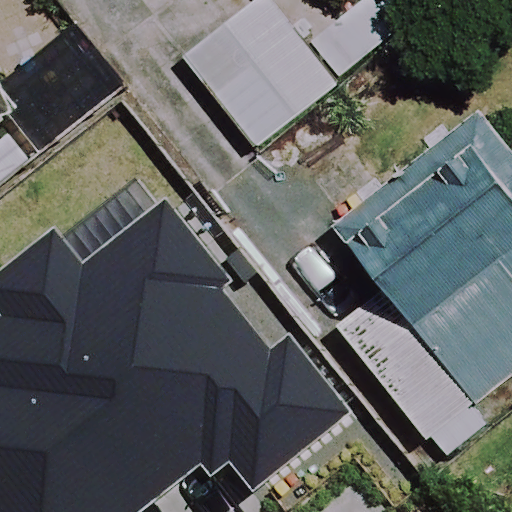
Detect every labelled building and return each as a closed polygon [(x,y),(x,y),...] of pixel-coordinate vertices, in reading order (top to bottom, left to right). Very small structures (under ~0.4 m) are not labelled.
[(337,92),(271,1),(193,59),(259,149),(337,92)] [(0,126),(19,117),(0,80),(0,126)] [(511,161),(482,125),(345,238),(389,292),(341,332),(445,459),(511,403),(511,161)] [(176,389),(72,257),(0,313),(0,412),(56,484),(176,389)] [(511,511),(511,472),(475,502),(482,511),(511,511)]
